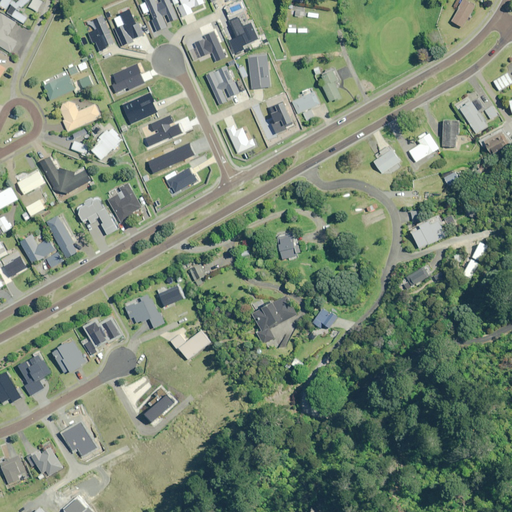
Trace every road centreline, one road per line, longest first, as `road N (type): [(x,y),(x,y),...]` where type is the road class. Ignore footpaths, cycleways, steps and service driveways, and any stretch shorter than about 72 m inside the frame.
road 1 (tertiary): [(511,34),(453,83),(0,341)]
road 2 (tertiary): [(235,183),(457,57),(499,19)]
road 3 (tertiary): [(0,316),(235,183)]
road 4 (residential): [(123,363),(0,434)]
road 5 (residential): [(171,66),(190,88),(235,183)]
